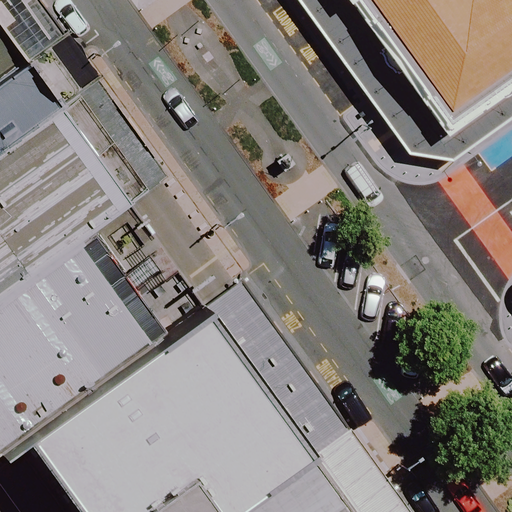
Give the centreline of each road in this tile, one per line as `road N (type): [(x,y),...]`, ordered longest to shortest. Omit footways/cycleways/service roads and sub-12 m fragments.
road 1 (tertiary): [(475,511),(98,0)]
road 2 (tertiary): [(232,0),(445,288)]
